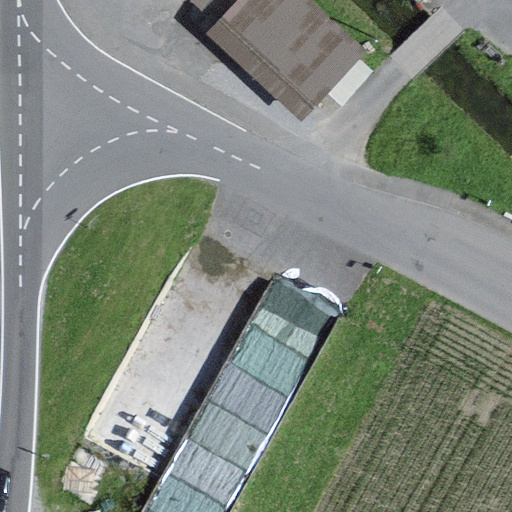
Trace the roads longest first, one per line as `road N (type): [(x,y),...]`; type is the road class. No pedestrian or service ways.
road 1 (tertiary): [(22,100),(142,113),(240,147),(511,287)]
road 2 (unclassified): [(4,511),(26,242),(22,100)]
